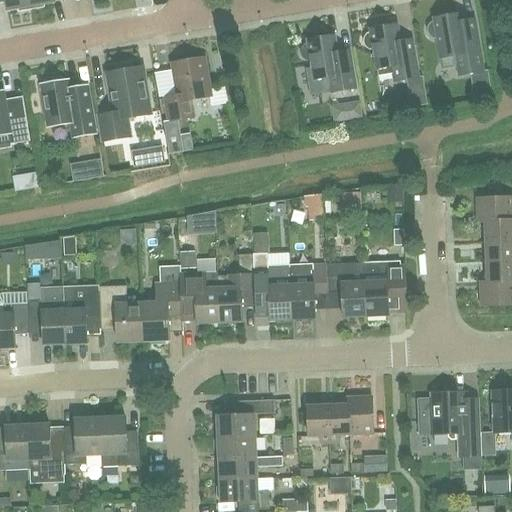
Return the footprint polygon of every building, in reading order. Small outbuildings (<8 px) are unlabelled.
[(5,0),(7,11),(19,9),(19,12),(31,10),(29,0),(5,0)] [(29,0),(31,10),(43,7),(43,5),(55,3),(54,0),(29,0)] [(474,21),(462,23),(461,15),(434,19),(435,22),(434,22),(432,22),(431,23),(430,24),(429,24),(429,25),(428,26),(428,27),(427,29),(427,30),(427,31),(427,32),(427,33),(428,35),(428,36),(429,37),(430,37),(431,38),(432,39),(433,39),(434,40),(435,40),(437,40),(438,40),(441,59),(443,71),(458,68),(459,76),(483,72),(476,32),(474,21)] [(401,51),(397,26),(370,30),(371,33),(369,33),(367,34),(366,35),(365,36),(364,37),(364,39),(363,40),(363,41),(363,42),(363,43),(363,44),(364,46),(364,47),(365,48),(367,49),(369,50),(370,51),(371,51),(374,51),(377,70),(378,70),(379,77),(394,75),(395,83),(419,78),(413,49),(401,51)] [(356,89),(351,60),(349,51),(337,53),(334,37),(308,41),(308,43),(307,44),(306,44),(305,45),(304,45),(303,46),(302,47),(302,48),(301,49),(301,50),(300,51),(300,53),(301,54),(301,55),(301,56),(302,57),(302,58),(303,59),(304,60),(305,61),(306,61),(308,61),(309,62),(310,62),(311,62),(314,80),(329,78),(332,93),(356,89)] [(178,121),(194,119),(192,105),(195,100),(210,98),(203,58),(173,64),(179,96),(165,98),(168,120),(169,123),(178,121)] [(132,71),(132,66),(117,69),(117,73),(108,75),(114,107),(111,107),(112,115),(99,117),(104,141),(130,137),(128,122),(134,121),(133,117),(149,115),(147,101),(151,100),(148,82),(144,83),(142,69),(132,71)] [(87,85),(69,88),(68,82),(62,83),(61,78),(47,80),(48,85),(41,86),(48,128),(74,124),(75,126),(76,137),(95,134),(93,123),(88,94),(87,85)] [(222,107),(236,106),(234,90),(221,91),(222,107)] [(408,94),(410,107),(427,104),(425,91),(408,94)] [(0,92),(0,136),(9,135),(11,145),(30,142),(23,104),(6,107),(3,92),(0,92)] [(349,122),(363,119),(361,102),(346,104),(349,122)] [(162,147),(131,151),(134,168),(165,163),(162,147)] [(100,161),(71,166),(74,182),(103,178),(100,161)] [(26,191),(38,189),(36,177),(24,179),(26,191)] [(403,204),(403,185),(388,185),(388,204),(403,204)] [(342,205),(345,205),(361,204),(361,193),(342,194),(342,205)] [(322,195),(304,197),(305,207),(309,207),(323,205),(322,195)] [(477,221),(511,219),(511,197),(476,199),(477,221)] [(511,219),(477,221),(477,223),(484,223),(485,242),(511,241),(511,219)] [(403,246),(403,230),(393,231),(394,246),(403,246)] [(254,255),(267,255),(269,254),(269,234),(254,234),(254,255)] [(63,239),(63,256),(75,256),(75,236),(63,239)] [(511,241),(485,242),(486,264),(511,262),(511,241)] [(26,247),(26,259),(37,259),(37,245),(26,247)] [(181,270),(197,269),(196,252),(180,253),(181,270)] [(2,254),(2,265),(14,265),(14,254),(2,254)] [(255,288),(253,255),(251,255),(242,256),(239,256),(240,280),(233,280),(233,278),(231,276),(218,277),(220,324),(243,323),(242,288),(255,288)] [(269,322),(293,321),(290,267),(268,268),(267,255),(254,255),(253,255),(255,288),(257,318),(269,318),(269,322)] [(298,255),(277,255),(277,266),(299,265),(298,255)] [(480,285),(511,283),(511,262),(486,264),(487,282),(480,283),(480,285)] [(402,313),(401,291),(400,267),(400,263),(386,263),(373,264),(363,264),(364,283),(366,318),(389,317),(389,314),(402,313)] [(326,271),(328,294),(341,293),(342,319),(366,318),(364,283),(363,264),(326,265),(326,271)] [(293,321),(316,320),(315,295),(328,294),(326,271),(326,265),(290,267),(293,321)] [(206,277),(202,274),(181,275),(181,285),(182,300),(195,299),(196,325),(220,324),(218,277),(206,277)] [(481,307),(511,305),(511,283),(480,285),(481,307)] [(182,300),(181,285),(156,286),(157,303),(142,304),(143,342),(169,341),(168,317),(182,316),(182,300)] [(127,304),(127,287),(99,288),(100,299),(101,318),(101,320),(117,319),(117,343),(143,342),(142,304),(127,304)] [(43,346),(65,345),(64,310),(64,299),(63,288),(40,288),(40,302),(28,302),(28,304),(28,317),(28,320),(42,320),(43,346)] [(65,345),(87,344),(86,318),(101,318),(100,299),(75,300),(75,310),(64,310),(65,345)] [(0,314),(0,349),(16,349),(14,318),(28,317),(28,304),(3,305),(3,315),(0,314)] [(511,391),(493,392),(495,433),(511,432),(511,391)] [(465,404),(465,394),(432,395),(433,399),(418,400),(419,435),(448,434),(448,438),(451,441),(460,440),(460,458),(482,457),(480,413),(466,413),(465,404)] [(351,436),(373,435),(372,397),(350,398),(351,436)] [(330,444),(339,443),(339,436),(351,436),(350,398),(348,398),(348,405),(329,406),(330,444)] [(218,438),(256,437),(255,415),(275,414),(275,401),(243,402),(243,415),(217,416),(218,438)] [(330,444),(329,406),(307,407),(308,438),(320,437),(320,444),(330,444)] [(126,439),(125,417),(100,418),(102,456),(102,468),(139,466),(138,438),(126,439)] [(65,465),(86,464),(86,456),(102,456),(100,418),(75,420),(76,441),(64,442),(65,451),(65,465)] [(29,461),(40,460),(41,476),(49,476),(49,484),(64,483),(64,475),(66,475),(65,465),(65,451),(51,452),(50,425),(28,426),(29,461)] [(0,452),(0,471),(30,470),(29,461),(28,426),(6,427),(7,452),(0,452)] [(219,460),(256,458),(256,437),(218,438),(219,460)] [(284,456),(294,456),(293,439),(283,439),(284,456)] [(256,458),(219,460),(220,481),(257,480),(257,479),(257,468),(268,468),(283,467),(283,457),(268,458),(256,459),(256,458)] [(351,465),(352,474),(364,474),(364,464),(351,465)] [(331,475),(344,474),(344,465),(330,465),(331,475)] [(300,479),(314,479),(313,470),(300,470),(300,479)] [(131,485),(139,485),(139,476),(131,477),(131,485)] [(257,480),(220,481),(221,503),(258,502),(258,510),(270,510),(269,491),(274,491),(274,479),(257,479),(257,480)] [(485,496),(496,496),(496,485),(484,485),(485,496)] [(391,511),(393,511),(392,500),(384,501),(384,511),(391,511)] [(307,501),(297,501),(297,511),(307,511),(308,511),(307,501)] [(149,511),(149,503),(141,503),(136,503),(136,511),(149,511)]
